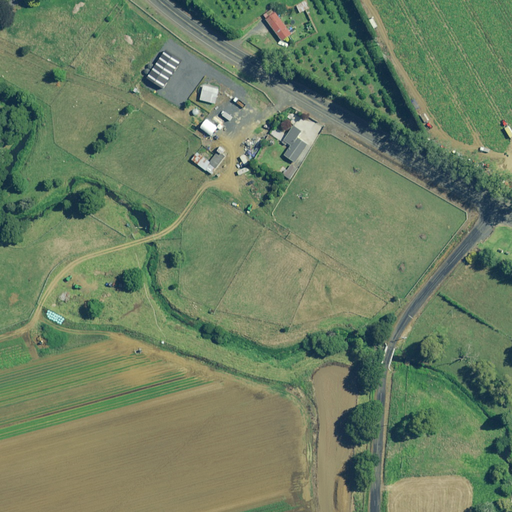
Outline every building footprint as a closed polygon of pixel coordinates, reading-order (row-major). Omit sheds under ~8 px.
[(309,9),(306,2),(297,6),(300,13),(309,9)] [(275,11),(273,13),(271,10),(264,16),(283,41),(293,34),(275,11)] [(220,89),(205,85),(201,100),(216,104),(220,89)] [(303,160),(301,159),(310,146),(304,142),(307,137),(302,134),(304,132),(294,126),(283,143),(286,145),(287,143),(291,146),(285,155),(293,161),(287,171),(282,168),(279,172),(290,179),(303,160)] [(258,152),(246,143),(236,156),(248,165),(258,152)] [(226,150),(221,147),(210,162),(197,153),(192,160),(212,175),(226,156),(223,154),(226,150)]
